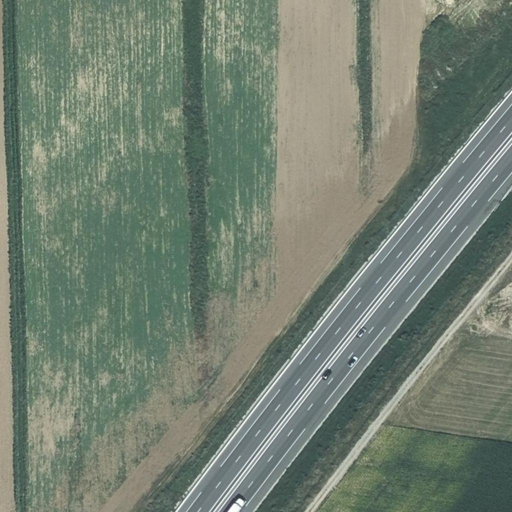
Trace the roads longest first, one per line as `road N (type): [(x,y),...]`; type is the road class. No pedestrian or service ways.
road 1 (motorway): [(511,114),(193,511)]
road 2 (motorway): [(226,511),(511,155)]
road 3 (track): [(511,258),(312,511)]
